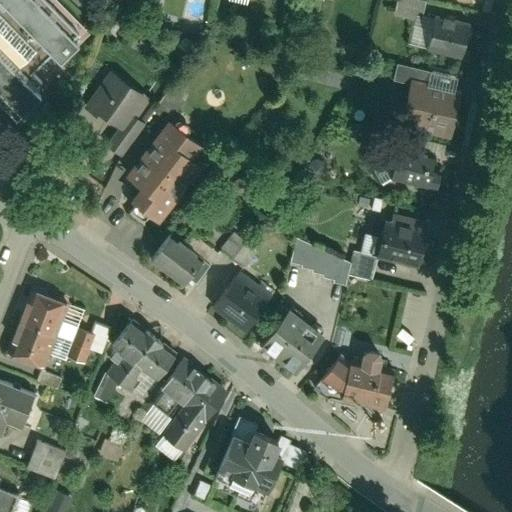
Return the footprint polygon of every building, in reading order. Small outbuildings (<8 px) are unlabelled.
[(0,0),(0,95),(11,105),(33,86),(25,76),(34,69),(23,58),(45,40),(52,47),(69,33),(63,26),(71,19),(52,0),(0,0)] [(417,0),(386,0),(385,5),(413,13),(417,0)] [(421,0),(410,42),(453,53),(464,11),(421,0)] [(441,135),(454,85),(420,76),(424,62),(390,53),(386,70),(402,74),(390,121),(441,135)] [(123,155),(145,120),(137,115),(150,95),(126,80),(120,89),(107,81),(90,108),(125,129),(112,149),(123,155)] [(162,115),(121,169),(136,180),(126,194),(155,216),(196,162),(183,152),(193,138),(162,115)] [(393,138),(384,170),(427,182),(433,159),(422,156),(424,147),(393,138)] [(384,213),(377,211),(370,240),(408,249),(415,221),(399,217),(401,209),(386,205),(384,213)] [(162,223),(142,251),(178,277),(198,248),(162,223)] [(220,245),(241,266),(256,252),(234,231),(220,245)] [(369,248),(347,242),(341,266),(362,272),(369,248)] [(231,265),(204,300),(239,327),(259,300),(243,288),(250,279),(231,265)] [(24,281),(12,313),(44,324),(55,293),(24,281)] [(283,299),(253,338),(291,366),(320,328),(283,299)] [(169,346),(122,310),(102,335),(114,345),(108,352),(104,349),(96,360),(121,381),(130,370),(124,366),(130,358),(148,372),(169,346)] [(12,313),(0,344),(32,356),(44,324),(12,313)] [(85,327),(70,321),(61,346),(76,352),(85,327)] [(330,350),(312,372),(332,387),(375,399),(382,370),(371,367),(375,352),(354,347),(351,362),(345,361),(330,350)] [(220,383),(175,350),(152,381),(154,383),(144,395),(157,405),(167,391),(176,398),(153,428),(174,444),(220,383)] [(24,382),(0,372),(0,411),(11,416),(24,382)] [(93,393),(107,401),(119,380),(104,372),(93,393)] [(250,442),(233,434),(214,476),(263,498),(282,456),(272,452),(277,440),(255,430),(250,442)] [(53,441),(30,431),(18,458),(41,468),(53,441)] [(105,437),(99,452),(116,459),(122,444),(105,437)]
